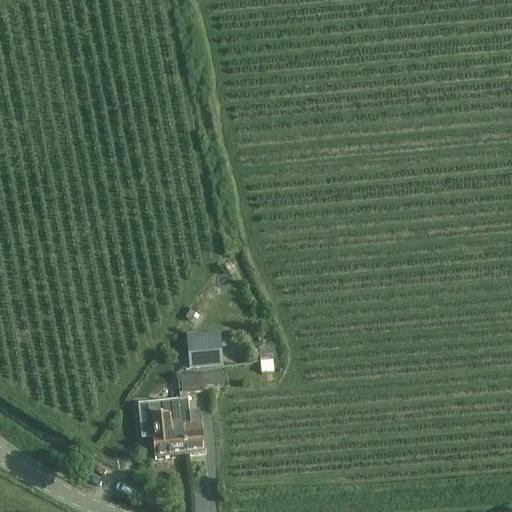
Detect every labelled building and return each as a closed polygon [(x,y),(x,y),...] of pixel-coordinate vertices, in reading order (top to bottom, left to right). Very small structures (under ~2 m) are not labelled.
[(220,274),(212,285),(224,293),(232,282),(220,274)] [(220,335),(190,337),(192,371),(222,368),(220,335)] [(274,373),(273,364),(271,348),(258,350),(260,375),(274,373)] [(180,378),(181,397),(203,396),(203,388),(223,386),(223,375),(180,378)] [(183,426),(187,458),(205,456),(202,424),(201,424),(199,413),(189,415),(188,402),(180,403),(183,426)] [(187,458),(183,426),(172,427),(171,417),(150,420),(152,440),(155,461),(187,458)]
